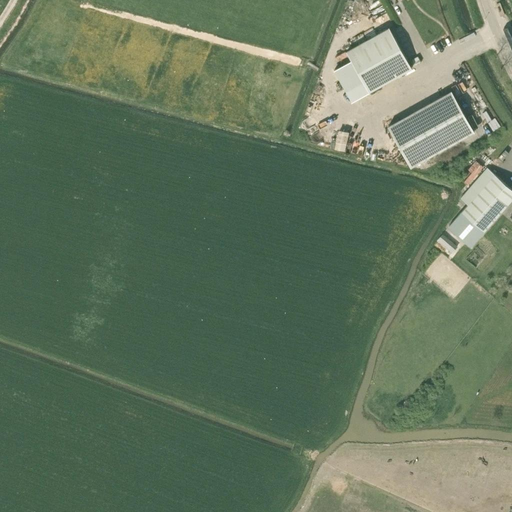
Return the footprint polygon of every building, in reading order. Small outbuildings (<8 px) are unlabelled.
[(347,51),(369,91),(412,68),(389,27),(347,51)] [(441,80),(447,90),(469,77),(463,67),(441,80)] [(411,166),(464,137),(474,131),(464,112),(452,90),(388,126),(411,166)] [(340,125),(335,147),(346,150),(351,128),(340,125)] [(472,171),(475,173),(484,163),(481,161),(472,171)] [(511,199),(511,188),(487,167),(461,198),(468,204),(448,227),(471,247),(511,199)] [(435,240),(450,252),(455,247),(441,234),(435,240)]
